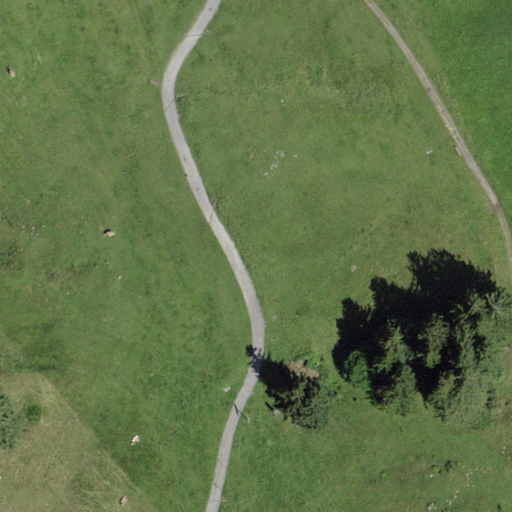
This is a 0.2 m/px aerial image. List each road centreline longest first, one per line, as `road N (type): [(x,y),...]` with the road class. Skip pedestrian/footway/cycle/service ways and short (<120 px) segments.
road 1 (track): [(210,511),(258,333),(252,302),(170,115),(172,70),(213,0)]
road 2 (track): [(367,0),(419,70),(502,218),(511,263)]
